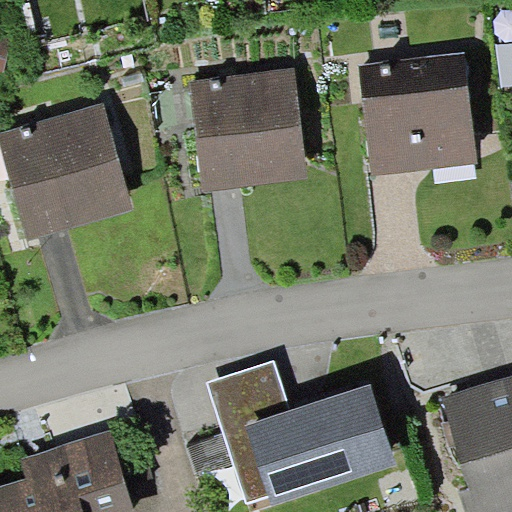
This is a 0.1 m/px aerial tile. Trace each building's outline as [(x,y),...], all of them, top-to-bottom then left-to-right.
[(12,38),(0,34),(0,75),(3,76),(12,38)] [(465,52),(360,64),(373,174),(478,162),(465,52)] [(294,67),(190,80),(204,191),(309,178),(294,67)] [(104,103),(0,131),(0,139),(28,239),(133,210),(104,103)] [(275,360),(208,381),(225,433),(235,465),(247,503),(272,495),(275,505),(396,465),(371,382),(291,408),(275,360)] [(511,511),(511,376),(443,397),(470,488),(460,491),(466,511),(511,511)] [(26,478),(0,486),(0,511),(137,511),(111,428),(20,460),(26,478)] [(235,465),(225,433),(188,444),(198,477),(235,465)] [(272,495),(247,503),(249,511),(252,511),(275,505),(272,495)]
